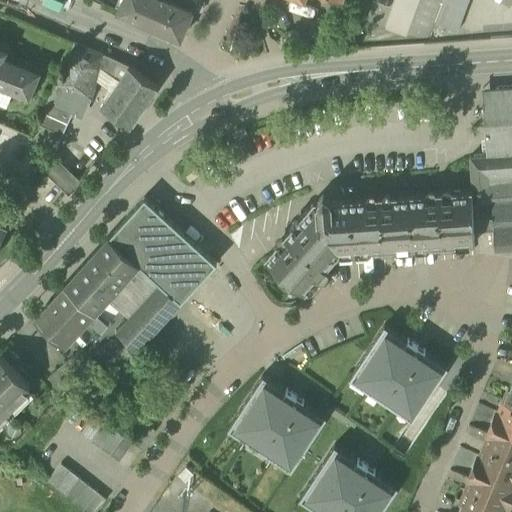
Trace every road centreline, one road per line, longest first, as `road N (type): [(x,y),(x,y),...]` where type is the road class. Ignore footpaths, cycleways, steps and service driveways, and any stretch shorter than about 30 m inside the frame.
road 1 (secondary): [(511,62),(298,79),(219,101)]
road 2 (residential): [(470,281),(480,366),(416,511)]
road 3 (residential): [(125,511),(190,418),(282,332)]
road 4 (residential): [(141,160),(230,247),(282,332)]
road 5 (secondary): [(141,160),(0,307)]
road 6 (residential): [(282,332),(384,290),(470,281)]
road 7 (residential): [(207,71),(35,0)]
